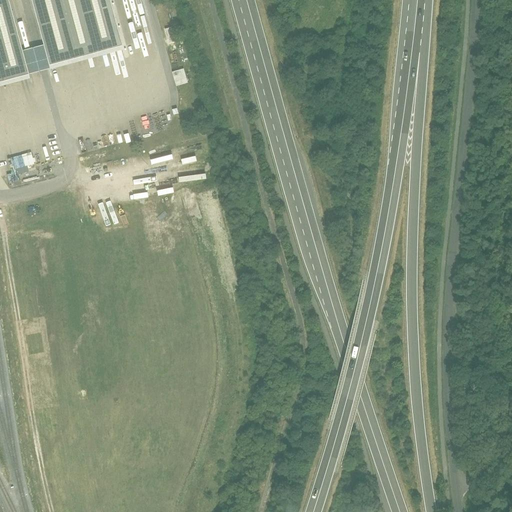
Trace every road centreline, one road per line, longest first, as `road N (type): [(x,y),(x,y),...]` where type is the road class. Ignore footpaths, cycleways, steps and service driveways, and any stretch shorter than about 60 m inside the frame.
road 1 (unclassified): [(458,511),(445,315),(472,0)]
road 2 (primary): [(400,511),(312,262),(256,43)]
road 3 (primary): [(313,511),(374,286),(413,38)]
road 4 (primary): [(431,511),(408,298),(413,38)]
